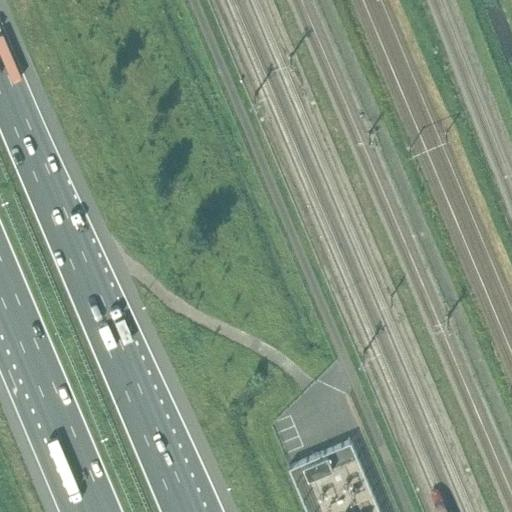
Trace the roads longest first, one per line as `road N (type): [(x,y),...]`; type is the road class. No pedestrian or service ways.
road 1 (motorway): [(185,511),(0,73)]
road 2 (motorway): [(0,290),(93,511)]
